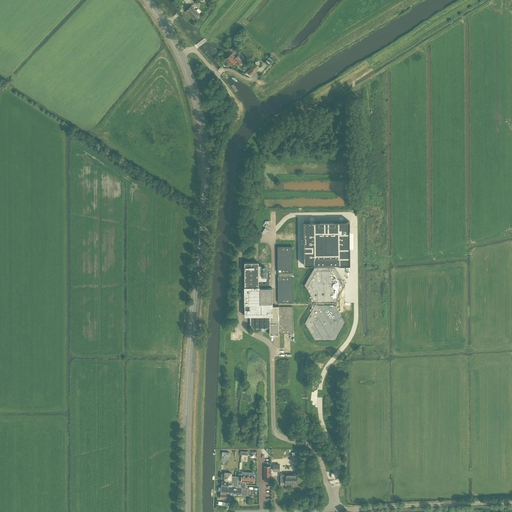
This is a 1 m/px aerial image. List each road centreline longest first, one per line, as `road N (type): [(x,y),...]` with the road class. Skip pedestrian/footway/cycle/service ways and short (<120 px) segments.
road 1 (tertiary): [(188,511),(189,391),(208,167),(180,53)]
road 2 (unclassified): [(279,511),(511,501)]
road 3 (track): [(7,89),(91,0)]
